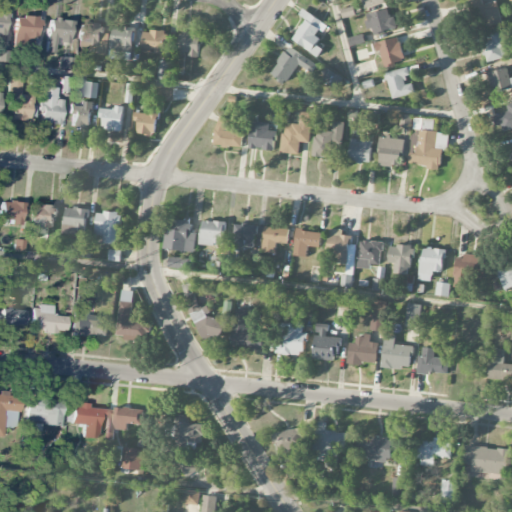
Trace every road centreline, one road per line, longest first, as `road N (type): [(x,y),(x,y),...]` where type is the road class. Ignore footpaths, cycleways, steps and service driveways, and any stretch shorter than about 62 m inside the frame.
road 1 (residential): [(290,511),(185,347),(148,257),(159,171),(279,0)]
road 2 (residential): [(511,415),(0,359)]
road 3 (residential): [(0,160),(489,213)]
road 4 (residential): [(489,213),(430,0)]
